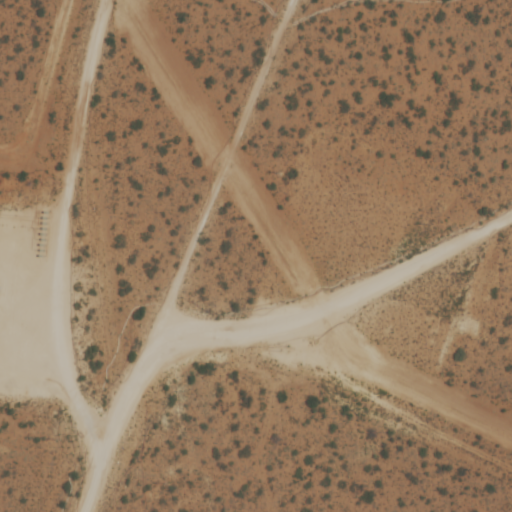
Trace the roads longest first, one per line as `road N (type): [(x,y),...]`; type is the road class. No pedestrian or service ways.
road 1 (residential): [(86,511),(298,0)]
road 2 (residential): [(113,439),(31,310),(112,0)]
road 3 (residential): [(161,335),(347,294),(511,210)]
